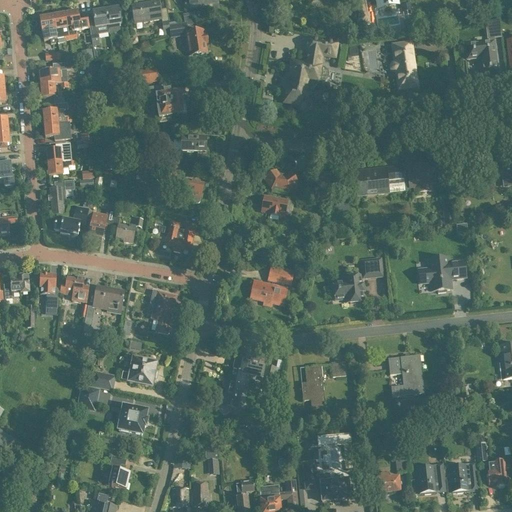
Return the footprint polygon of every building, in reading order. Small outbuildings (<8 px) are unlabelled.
[(217,0),(188,0),(190,10),(218,5),(217,0)] [(376,0),(378,9),(397,6),(395,0),(376,0)] [(159,3),(131,7),(134,22),(161,18),(159,3)] [(118,10),(105,12),(109,35),(120,33),(119,27),(121,25),(118,10)] [(105,12),(92,14),(95,30),(102,28),(103,35),(109,34),(109,35),(105,12)] [(78,13),(64,15),(69,41),(77,40),(76,35),(75,35),(75,32),(89,30),(89,29),(92,28),(91,23),(88,24),(88,19),(79,21),(77,13),(78,13)] [(64,15),(52,17),(56,40),(63,39),(64,42),(69,41),(64,15)] [(52,17),(39,19),(43,43),(50,42),(50,46),(55,45),(54,41),(56,40),(52,17)] [(484,46),(466,48),(467,60),(481,58),(483,75),(485,75),(485,77),(495,76),(495,74),(497,74),(493,39),(501,38),(499,20),(485,22),(488,39),(489,39),(490,42),(484,43),(484,46)] [(169,27),(170,34),(171,39),(186,37),(190,57),(207,55),(206,46),(207,45),(206,36),(204,36),(204,32),(188,35),(186,24),(169,27)] [(287,89),(284,104),(299,107),(299,109),(300,111),(301,112),(303,112),(305,112),(307,111),(308,110),(309,108),(309,106),(308,104),(307,103),(305,102),(309,82),(318,83),(318,82),(322,83),(326,82),(328,79),(328,75),(327,72),(324,70),(321,69),(321,68),(320,68),(322,57),(335,59),(337,45),(308,40),(306,54),(308,54),(306,65),(291,63),(288,79),(292,79),(291,89),(287,89)] [(391,66),(390,68),(390,71),(391,73),(393,74),(396,74),(398,92),(418,89),(411,43),(391,46),(394,64),(392,65),(391,66)] [(92,50),(81,52),(83,62),(94,61),(92,50)] [(59,54),(45,55),(46,62),(60,61),(59,54)] [(53,72),(39,73),(40,86),(55,85),(60,85),(67,84),(67,79),(63,79),(63,72),(71,71),(70,64),(52,66),(53,72)] [(157,70),(137,74),(138,85),(159,82),(157,70)] [(55,85),(40,86),(42,100),(56,98),(55,85)] [(163,87),(145,90),(146,99),(156,97),(157,105),(159,105),(160,108),(157,108),(159,120),(171,119),(171,117),(183,115),(187,114),(185,102),(183,103),(182,93),(170,94),(170,91),(164,92),(163,87)] [(55,112),(43,113),(44,126),(58,124),(64,124),(70,123),(70,118),(64,119),(63,111),(68,110),(67,105),(54,106),(55,112)] [(7,119),(0,120),(0,133),(9,132),(7,119)] [(58,124),(44,126),(45,139),(59,137),(58,124)] [(0,151),(7,151),(7,146),(10,146),(9,132),(0,133),(0,151)] [(181,139),(181,153),(197,153),(197,161),(207,161),(208,139),(207,139),(181,139)] [(68,149),(46,151),(47,164),(62,163),(61,158),(65,157),(65,156),(68,155),(68,149)] [(0,183),(5,183),(5,189),(14,188),(13,179),(11,179),(9,164),(5,165),(4,159),(0,158),(0,183)] [(492,158),(485,159),(486,169),(493,168),(494,177),(503,176),(504,187),(511,185),(511,160),(493,163),(492,158)] [(178,161),(162,161),(163,171),(167,171),(179,171),(178,164),(178,161)] [(74,162),(68,163),(62,163),(47,164),(48,177),(63,176),(62,170),(68,169),(68,167),(74,166),(74,162)] [(414,177),(408,178),(409,189),(414,189),(414,194),(432,192),(431,185),(436,184),(435,170),(430,170),(429,165),(413,167),(414,177)] [(402,168),(354,173),(357,198),(389,194),(387,183),(403,181),(404,192),(408,192),(407,176),(402,176),(402,168)] [(276,173),(266,180),(272,190),(271,195),(287,198),(288,193),(297,186),(291,176),(286,180),(285,178),(281,177),(280,178),(276,173)] [(95,180),(93,187),(101,189),(103,179),(95,180)] [(93,181),(80,182),(81,189),(93,188),(93,181)] [(187,182),(184,196),(193,198),(193,202),(193,203),(198,204),(199,203),(200,199),(203,186),(187,182)] [(62,189),(49,190),(52,216),(64,215),(62,189)] [(265,199),(263,213),(270,215),(270,217),(279,218),(280,216),(284,217),(287,203),(265,199)] [(89,219),(87,230),(90,230),(89,238),(102,240),(103,233),(105,233),(106,228),(111,229),(113,218),(115,209),(107,208),(106,216),(93,214),(92,219),(89,219)] [(452,208),(444,208),(446,226),(454,226),(452,208)] [(55,219),(53,230),(59,231),(59,234),(69,236),(70,233),(78,235),(80,225),(85,226),(88,211),(76,209),(73,222),(62,220),(55,219)] [(0,236),(9,236),(8,225),(17,224),(16,218),(0,219),(0,236)] [(113,218),(111,229),(117,230),(115,239),(123,241),(123,243),(132,245),(135,228),(140,229),(142,221),(136,220),(135,228),(126,226),(126,228),(118,227),(119,219),(113,218)] [(171,224),(166,246),(166,247),(173,248),(172,252),(181,254),(182,250),(189,251),(194,232),(185,231),(185,232),(178,231),(179,226),(171,224)] [(362,286),(361,280),(383,278),(381,260),(367,262),(368,271),(362,272),(362,277),(343,279),(344,283),(333,284),(335,302),(346,301),(346,304),(350,304),(350,305),(360,304),(360,303),(364,302),(363,293),(364,293),(363,286),(362,286)] [(431,272),(420,273),(421,286),(432,285),(433,294),(439,294),(439,296),(447,295),(447,293),(453,292),(452,282),(467,281),(466,265),(451,266),(450,261),(430,262),(431,272)] [(254,285),(250,301),(264,304),(263,308),(270,309),(271,306),(283,308),(286,292),(275,289),(276,285),(290,288),(293,275),(271,270),(268,283),(269,284),(268,288),(254,285)] [(40,276),(39,294),(40,294),(40,300),(46,300),(45,309),(58,310),(58,300),(53,300),(54,297),(54,290),(55,290),(55,277),(40,276)] [(10,286),(3,287),(4,301),(12,300),(11,294),(20,293),(20,296),(29,295),(27,278),(23,278),(23,277),(19,278),(19,280),(10,281),(10,286)] [(61,287),(60,295),(72,297),(72,302),(86,304),(88,292),(82,291),(84,280),(75,278),(75,280),(67,279),(65,287),(61,287)] [(97,288),(93,308),(107,311),(107,313),(120,315),(124,293),(97,288)] [(153,293),(150,305),(151,307),(153,309),(154,309),(151,320),(160,322),(158,333),(167,336),(168,335),(170,333),(172,327),(170,324),(172,316),(170,315),(172,305),(174,305),(176,298),(157,293),(153,293)] [(125,321),(122,335),(129,337),(132,323),(125,321)] [(141,350),(142,343),(131,342),(130,348),(141,350)] [(511,347),(500,349),(504,381),(511,380),(511,347)] [(420,358),(388,361),(390,378),(402,376),(403,388),(391,389),(392,399),(424,396),(420,358)] [(122,373),(120,381),(128,383),(128,384),(152,388),(157,365),(155,364),(155,361),(147,359),(146,363),(133,360),(130,375),(122,373)] [(222,396),(220,408),(220,409),(220,410),(220,411),(220,412),(221,413),(222,414),(223,414),(223,415),(224,415),(226,415),(227,415),(228,414),(229,414),(230,413),(230,412),(231,411),(231,409),(232,409),(233,403),(232,403),(233,399),(240,401),(246,374),(263,378),(265,367),(259,365),(236,360),(233,371),(231,370),(229,378),(228,378),(226,389),(227,389),(225,397),(222,396)] [(345,366),(331,367),(332,379),(346,378),(345,366)] [(278,370),(265,367),(263,378),(262,382),(275,384),(278,370)] [(307,391),(302,391),(303,403),(311,403),(312,412),(326,410),(321,368),(305,370),(307,391)] [(115,378),(95,374),(91,388),(112,393),(115,378)] [(82,389),(78,408),(79,408),(94,411),(95,407),(98,392),(82,389)] [(432,401),(422,402),(423,412),(433,411),(432,401)] [(118,429),(118,430),(119,430),(120,430),(119,432),(129,434),(129,433),(141,436),(142,436),(142,435),(144,428),(145,428),(146,429),(146,428),(147,422),(148,421),(147,421),(146,421),(147,413),(148,413),(148,412),(147,412),(125,407),(125,406),(124,406),(124,407),(123,412),(121,412),(118,424),(120,424),(119,429),(118,429)] [(0,408),(0,446),(16,457),(23,446),(0,430),(0,419),(5,412),(0,408)] [(337,436),(338,444),(351,443),(350,435),(337,436)] [(61,438),(59,446),(69,449),(71,440),(61,438)] [(485,443),(475,444),(477,464),(487,463),(485,443)] [(218,449),(205,450),(206,461),(218,460),(218,449)] [(112,470),(108,487),(126,491),(130,474),(120,472),(121,466),(125,467),(126,461),(112,458),(109,470),(112,470)] [(208,470),(216,470),(216,476),(219,476),(218,461),(207,462),(208,470)] [(406,462),(395,463),(396,475),(407,474),(406,462)] [(313,463),(302,464),(305,490),(316,489),(316,488),(320,488),(322,503),(331,502),(332,502),(339,502),(339,501),(349,500),(349,496),(353,496),(352,488),(348,488),(347,480),(329,482),(328,474),(315,476),(313,463)] [(489,474),(487,474),(488,486),(496,485),(496,489),(505,488),(505,484),(507,484),(509,481),(507,478),(504,479),(503,471),(504,471),(504,464),(503,465),(502,463),(493,463),(494,466),(488,466),(489,474)] [(475,465),(449,468),(452,494),(468,493),(467,484),(477,483),(475,465)] [(442,466),(416,469),(419,495),(435,494),(434,485),(444,484),(442,466)] [(380,481),(377,481),(378,495),(384,494),(384,497),(393,496),(393,493),(399,493),(398,486),(401,486),(401,483),(398,483),(397,479),(388,480),(388,476),(380,477),(380,481)] [(278,486),(258,488),(259,500),(258,500),(259,511),(279,511),(279,501),(287,500),(288,510),(298,509),(295,481),(285,482),(286,494),(279,494),(278,486)] [(237,505),(235,505),(235,509),(237,509),(237,511),(248,511),(247,497),(246,497),(246,493),(254,492),(253,482),(240,483),(240,485),(235,485),(237,498),(236,498),(237,505)] [(207,484),(192,484),(192,508),(210,508),(210,495),(207,495),(207,484)] [(188,490),(173,490),(173,508),(188,508),(188,490)] [(11,491),(5,500),(12,504),(18,495),(11,491)] [(99,502),(96,511),(115,511),(116,510),(105,507),(107,497),(99,495),(97,502),(99,502)]
